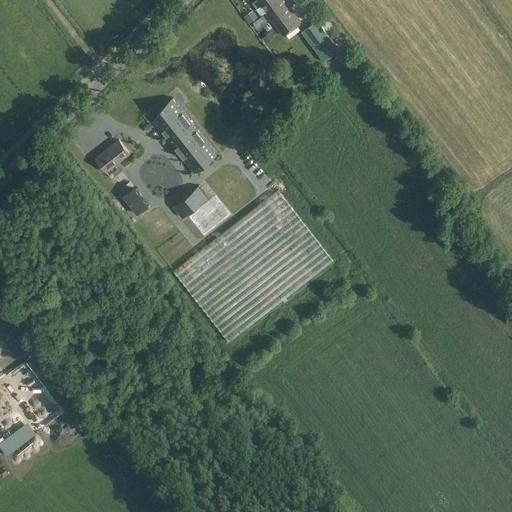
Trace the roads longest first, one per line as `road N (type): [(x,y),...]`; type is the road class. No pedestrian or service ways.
road 1 (track): [(355,59),(511,282)]
road 2 (tertiary): [(0,174),(176,0)]
road 3 (unknown): [(187,183),(231,160),(259,190),(198,239),(187,240),(154,205)]
